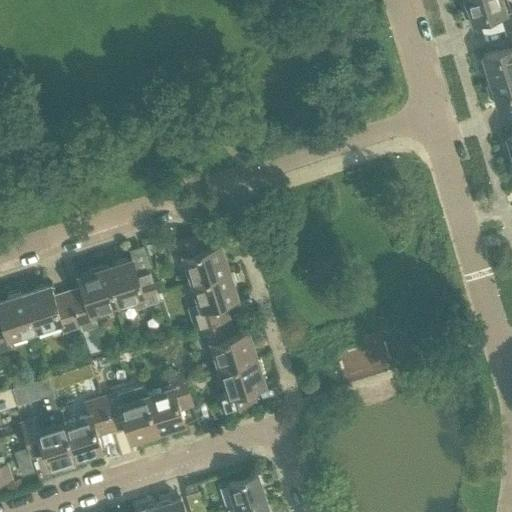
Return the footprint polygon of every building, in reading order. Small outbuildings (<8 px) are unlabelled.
[(472,20),(509,9),(506,0),(463,0),(461,2),(465,15),(470,16),(472,20)] [(503,29),(511,26),(511,13),(500,17),(503,29)] [(482,57),(478,61),(482,74),(487,76),(488,77),(511,70),(511,26),(503,29),(508,45),(481,53),(482,57)] [(489,81),(485,85),(489,97),(494,98),(495,102),(511,97),(511,70),(488,77),(489,81)] [(511,132),(505,135),(506,138),(503,142),(506,155),(511,156),(511,132)] [(219,242),(205,247),(201,234),(168,245),(172,258),(183,254),(191,280),(227,268),(219,242)] [(131,257),(104,265),(116,302),(132,297),(136,308),(145,305),(153,302),(156,312),(162,310),(159,300),(148,266),(135,270),(131,257)] [(83,286),(68,291),(79,325),(81,324),(83,329),(96,325),(91,310),(116,302),(104,265),(103,266),(102,263),(91,267),(92,270),(79,274),(83,286)] [(231,269),(228,270),(227,268),(191,280),(200,306),(190,309),(196,327),(227,317),(222,300),(236,295),(232,282),(235,281),(231,269)] [(49,283),(23,291),(35,328),(60,320),(63,330),(79,325),(68,291),(53,295),(49,283)] [(0,314),(0,349),(12,346),(8,336),(35,328),(23,291),(21,292),(20,289),(9,292),(10,296),(0,298),(0,310),(1,314),(0,314)] [(247,328),(232,333),(227,317),(196,327),(201,345),(211,341),(220,367),(256,356),(247,328)] [(260,357),(256,358),(256,356),(220,367),(228,393),(217,397),(222,410),(254,400),(250,387),(265,383),(260,370),(263,369),(260,357)] [(94,375),(90,362),(76,366),(80,379),(94,375)] [(171,385),(146,393),(157,430),(185,422),(180,407),(193,403),(182,370),(168,374),(171,385)] [(117,391),(101,396),(111,429),(126,424),(131,438),(144,434),(145,437),(157,434),(156,431),(157,430),(146,393),(142,384),(117,392),(117,391)] [(88,412),(63,420),(74,457),(101,448),(96,434),(111,429),(101,396),(85,401),(88,412)] [(34,417),(21,421),(31,454),(44,450),(48,465),(61,461),(62,464),(74,460),(73,457),(74,457),(63,420),(38,428),(34,417)] [(34,470),(30,458),(18,462),(21,474),(34,470)] [(7,463),(0,465),(0,480),(11,477),(7,463)] [(236,506),(266,497),(258,472),(228,482),(236,506)] [(191,511),(206,511),(199,490),(186,494),(191,511)] [(270,511),(266,497),(236,506),(228,509),(228,511),(270,511)] [(159,511),(184,511),(180,498),(157,505),(159,511)]
